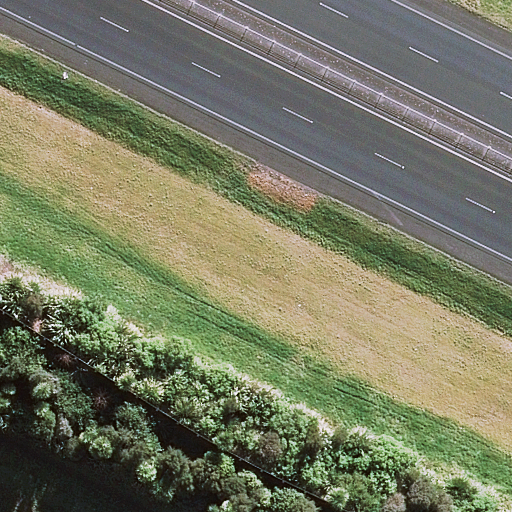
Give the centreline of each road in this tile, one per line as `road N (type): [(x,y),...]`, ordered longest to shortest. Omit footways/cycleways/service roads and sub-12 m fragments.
road 1 (motorway): [(511,231),(40,0)]
road 2 (motorway): [(295,0),(511,106)]
